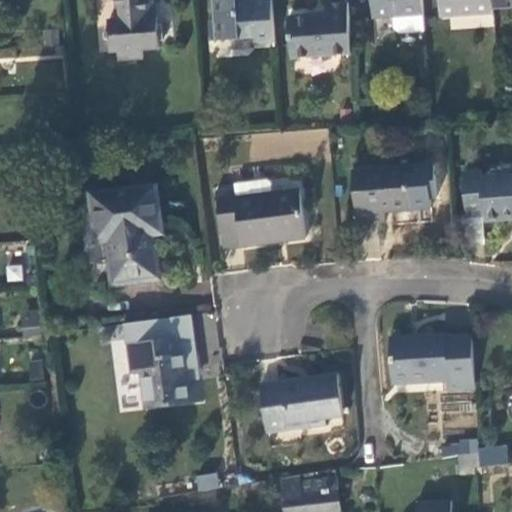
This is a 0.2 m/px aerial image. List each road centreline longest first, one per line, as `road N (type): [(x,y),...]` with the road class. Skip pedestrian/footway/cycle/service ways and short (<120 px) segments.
road 1 (residential): [(357,280),(375,457)]
road 2 (residential): [(511,289),(357,280)]
